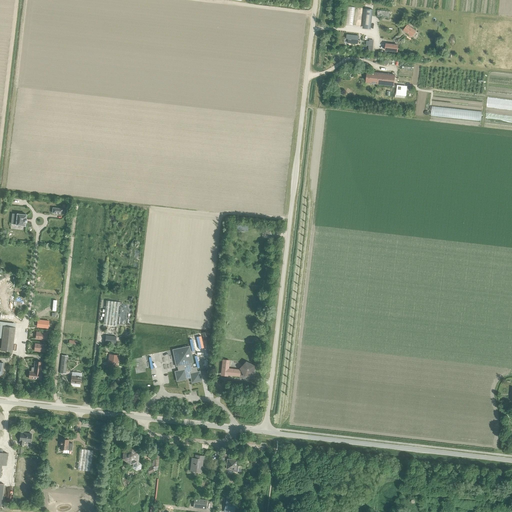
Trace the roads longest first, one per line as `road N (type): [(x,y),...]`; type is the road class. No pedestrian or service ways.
road 1 (unclassified): [(265,431),(315,0)]
road 2 (unclassified): [(511,460),(265,431)]
road 3 (unclassified): [(141,418),(0,400)]
road 4 (residential): [(236,429),(217,400),(165,395),(141,418)]
